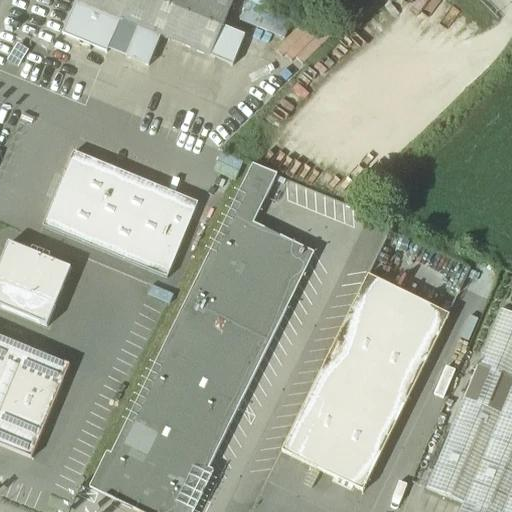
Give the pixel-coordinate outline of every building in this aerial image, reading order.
[(77,0),(76,3),(120,21),(121,21),(129,0),(77,0)] [(229,0),(129,0),(121,21),(138,28),(161,38),(210,58),(223,28),(233,1),(229,0)] [(120,21),(76,3),(62,36),(107,54),(120,21)] [(161,38),(138,28),(126,58),(148,68),(161,38)] [(245,37),(223,28),(210,58),(233,67),(245,37)] [(192,206),(70,157),(43,223),(165,272),(192,206)] [(253,167),(110,458),(111,458),(97,487),(148,511),(188,511),(208,472),(314,255),(254,225),(277,177),(253,167)] [(71,271),(9,245),(0,266),(0,309),(47,328),(71,271)] [(449,318),(368,278),(282,453),(363,493),(449,318)] [(511,511),(511,313),(502,309),(426,490),(461,504),(457,511),(511,511)] [(70,367),(0,338),(0,447),(31,460),(70,367)]
